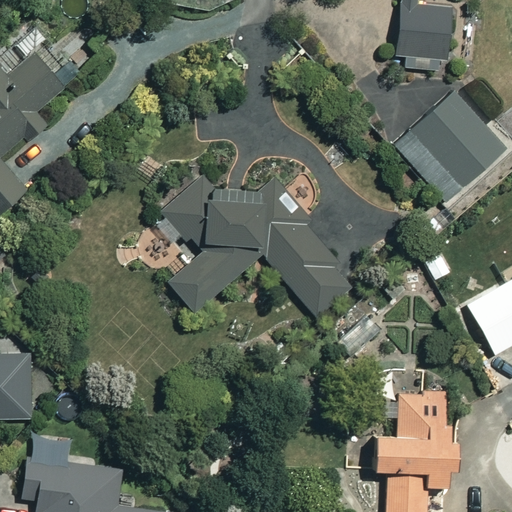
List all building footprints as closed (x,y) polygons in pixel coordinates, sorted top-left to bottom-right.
[(394,0),(392,49),(402,50),(401,67),(435,69),(436,52),(443,52),(446,6),(415,4),(414,0),(394,0)] [(80,24),(45,49),(67,79),(101,54),(80,24)] [(2,73),(0,70),(0,207),(23,188),(0,162),(43,125),(32,112),(64,85),(32,47),(2,73)] [(501,150),(449,88),(389,139),(442,201),(501,150)] [(164,278),(192,311),(259,254),(308,311),(348,276),(272,186),(169,187),(169,242),(206,242),(164,278)] [(511,277),(463,303),(490,353),(511,341),(511,277)] [(0,417),(33,416),(29,350),(0,351),(0,417)] [(364,470),(376,470),(422,469),(423,484),(441,484),(441,467),(451,467),(450,436),(441,436),(440,391),(396,392),(397,430),(363,431),(364,470)] [(114,466),(23,456),(18,497),(33,499),(31,511),(182,511),(110,503),(114,466)] [(423,511),(423,484),(422,469),(376,470),(377,511),(423,511)]
